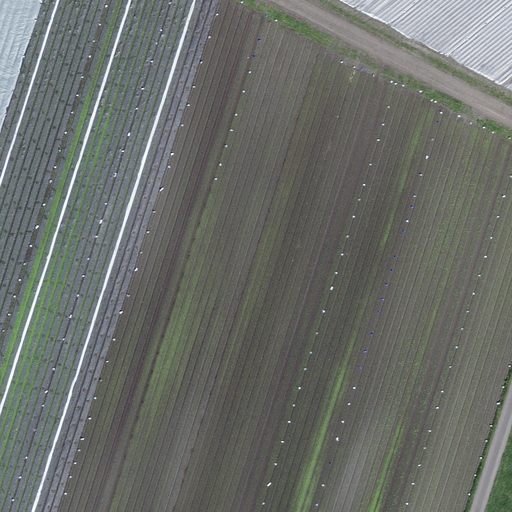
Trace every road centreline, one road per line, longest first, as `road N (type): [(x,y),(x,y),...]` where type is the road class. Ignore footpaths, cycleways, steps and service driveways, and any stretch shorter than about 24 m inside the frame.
road 1 (track): [(347,0),(511,77)]
road 2 (track): [(474,511),(511,394)]
